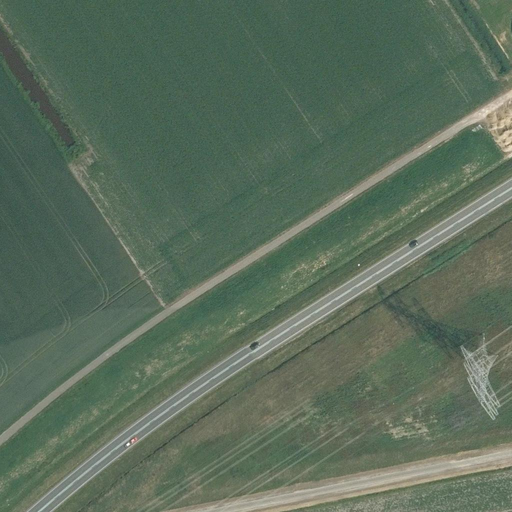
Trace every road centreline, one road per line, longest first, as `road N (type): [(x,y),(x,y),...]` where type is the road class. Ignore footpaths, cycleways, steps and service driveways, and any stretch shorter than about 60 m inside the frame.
road 1 (unclassified): [(511,93),(160,317),(0,441)]
road 2 (trunk): [(40,511),(204,384),(511,187)]
road 3 (unclassified): [(217,511),(511,453)]
